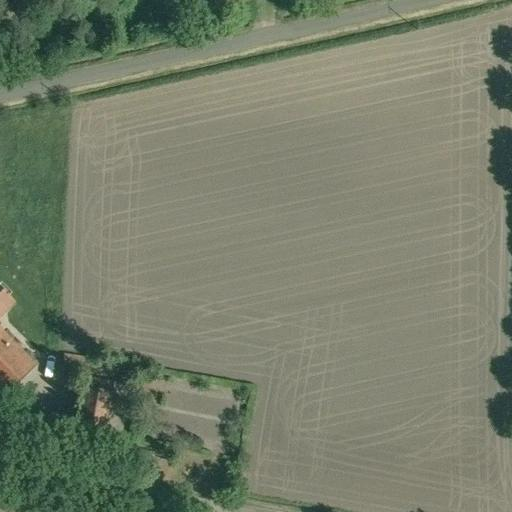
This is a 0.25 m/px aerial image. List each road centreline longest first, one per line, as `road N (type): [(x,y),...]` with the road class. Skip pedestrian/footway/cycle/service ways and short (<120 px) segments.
road 1 (unclassified): [(442,0),(0,97)]
road 2 (residential): [(229,511),(0,457)]
